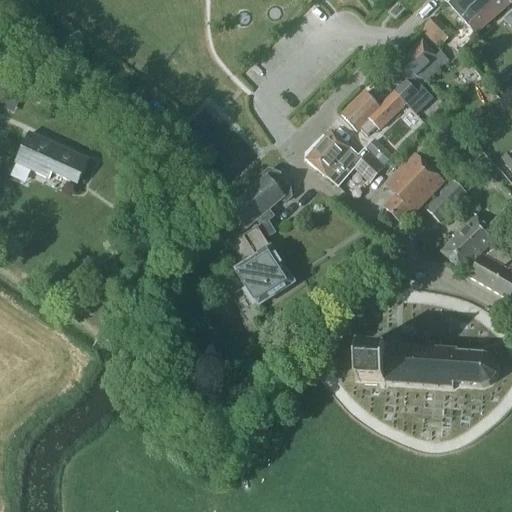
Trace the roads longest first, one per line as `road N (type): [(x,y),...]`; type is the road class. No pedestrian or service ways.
road 1 (residential): [(288,156),(392,246),(511,313)]
road 2 (residential): [(288,156),(439,0)]
